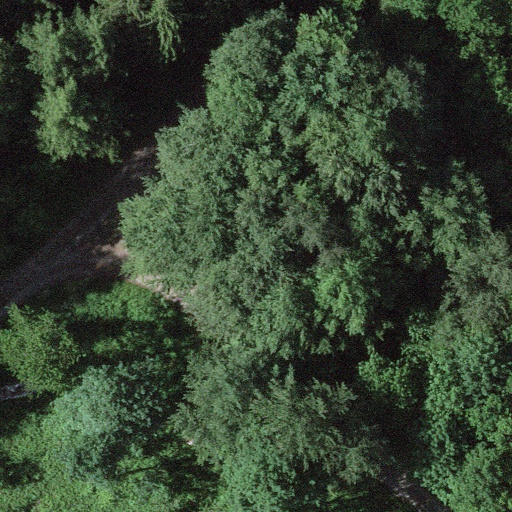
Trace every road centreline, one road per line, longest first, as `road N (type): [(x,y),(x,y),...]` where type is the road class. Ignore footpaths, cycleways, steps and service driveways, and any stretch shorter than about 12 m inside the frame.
road 1 (track): [(418,511),(87,217)]
road 2 (track): [(309,0),(0,304)]
